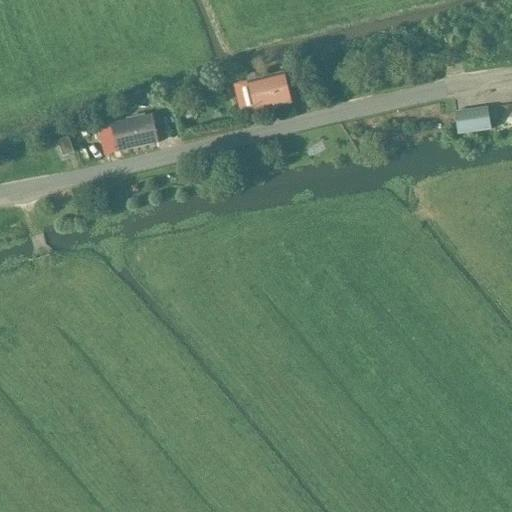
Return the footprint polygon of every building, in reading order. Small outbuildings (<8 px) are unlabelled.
[(246,82),(233,85),(239,115),(253,112),(288,104),(281,74),(246,82)] [(179,96),(163,100),(164,102),(172,107),(181,104),(179,96)] [(162,97),(150,100),(152,108),(164,105),(164,102),(163,100),(162,97)] [(456,135),(487,130),(484,108),(453,113),(456,135)] [(149,116),(107,125),(113,153),(155,143),(149,116)] [(62,157),(73,153),(67,138),(56,142),(62,157)] [(186,183),(195,180),(192,169),(183,172),(186,183)]
